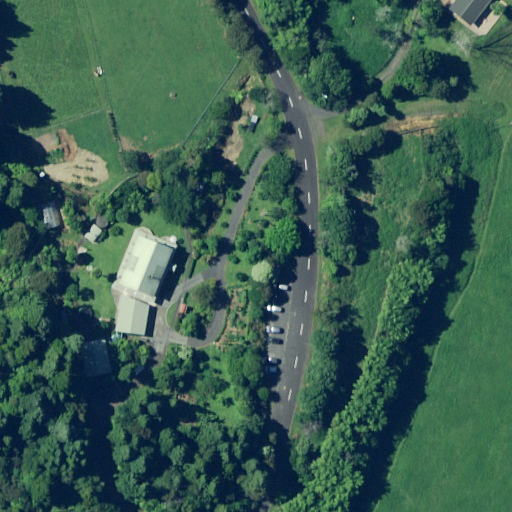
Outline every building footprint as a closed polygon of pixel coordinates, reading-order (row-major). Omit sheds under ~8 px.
[(494,0),(455,0),(447,10),(472,29),(494,0)] [(445,72),(435,64),(426,76),(436,84),(445,72)] [(408,98),(397,91),(392,100),(402,106),(408,98)] [(60,227),(54,203),(36,207),(42,231),(60,227)] [(102,233),(94,226),(85,238),(93,244),(102,233)] [(177,247),(137,230),(133,240),(136,241),(118,285),(155,301),(177,247)] [(149,304),(121,300),(115,332),(143,337),(149,304)] [(113,374),(107,339),(79,344),(86,379),(113,374)]
